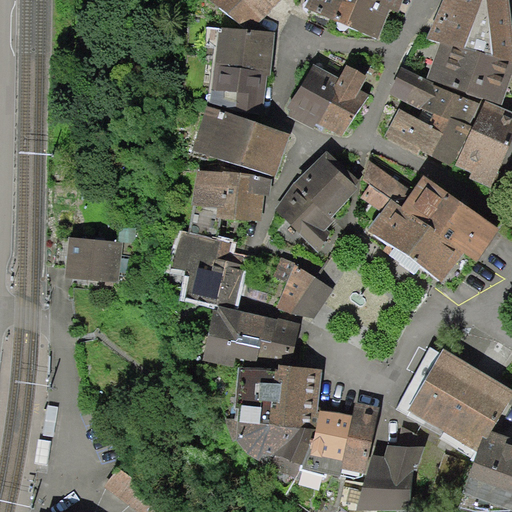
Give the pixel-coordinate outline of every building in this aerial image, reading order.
[(254,26),(280,0),(207,0),(242,26),(254,26)] [(310,0),(306,9),(378,40),(390,12),(397,14),(403,0),(310,0)] [(511,21),(510,0),(444,0),(430,37),(442,41),(511,65),(511,21)] [(274,33),(220,28),(213,102),(268,122),(274,33)] [(511,65),(442,41),(428,77),(503,104),(511,78),(511,65)] [(342,79),(318,65),(292,107),(347,139),(371,98),(363,93),(372,78),(350,66),(342,79)] [(445,131),(450,119),(472,129),(483,106),(403,70),(393,92),(425,107),(419,120),(445,131)] [(511,140),(511,112),(486,100),(483,106),(472,129),(455,168),(492,185),(511,140)] [(276,176),(289,135),(209,107),(192,149),(276,176)] [(386,136),(432,158),(445,131),(419,120),(398,110),(386,136)] [(432,158),(455,168),(472,129),(450,119),(445,131),(432,158)] [(355,184),(324,157),(276,211),(323,253),(333,241),(323,232),(334,220),(328,215),(355,184)] [(417,194),(370,165),(367,182),(373,186),(364,198),(386,215),(372,234),(445,285),(468,255),(484,266),(506,230),(429,179),(417,194)] [(216,215),(258,222),(260,210),(261,198),(266,199),(269,179),(198,168),(193,204),(217,208),(216,215)] [(195,207),(189,233),(207,237),(213,211),(195,207)] [(189,233),(180,231),(171,267),(188,271),(183,293),(235,306),(245,265),(235,263),(228,261),(232,243),(207,237),(189,233)] [(120,239),(70,238),(69,279),(119,281),(120,239)] [(307,271),(279,256),(274,277),(288,281),(280,306),(298,312),(317,318),(334,290),(307,271)] [(203,362),(235,368),(237,356),(256,360),(257,357),(265,316),(239,311),(213,306),(203,362)] [(282,319),(265,316),(257,357),(291,364),(299,323),(282,319)] [(511,398),(511,388),(445,350),(410,410),(482,451),(494,430),(511,398)] [(240,421),(316,427),(321,368),(277,365),(276,370),(240,367),(237,405),(241,405),(240,421)] [(355,402),(352,416),(342,470),(366,474),(379,406),(355,402)] [(49,406),(44,434),(51,435),(55,407),(49,406)] [(352,416),(320,410),(314,441),(311,440),(299,467),(341,475),(342,470),(352,416)] [(311,440),(316,427),(240,421),(237,421),(237,440),(254,460),(296,475),(299,467),(311,440)] [(465,496),(511,509),(511,435),(494,430),(482,451),(465,496)] [(48,464),(51,441),(38,439),(35,462),(48,464)] [(384,458),(373,455),(358,511),(408,510),(425,446),(388,444),(384,458)] [(169,511),(175,505),(124,465),(107,487),(139,511),(169,511)]
